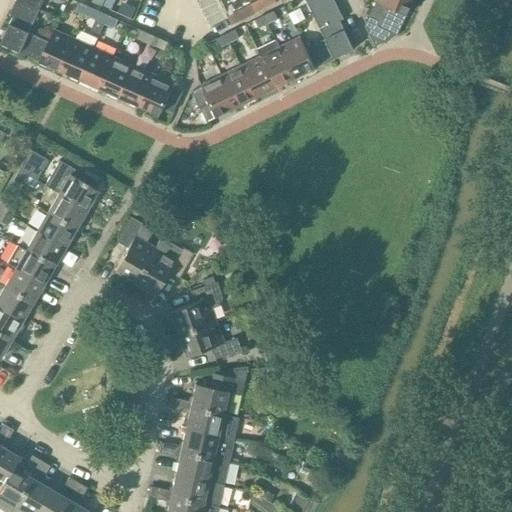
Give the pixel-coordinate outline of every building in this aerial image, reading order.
[(44,0),(16,0),(16,1),(39,12),(44,0)] [(279,0),(260,0),(250,5),(255,14),(281,1),(279,0)] [(305,0),(315,19),(338,8),(334,0),(305,0)] [(414,0),(375,0),(376,0),(377,1),(365,26),(375,46),(397,36),(414,0)] [(14,15),(1,44),(41,62),(55,30),(54,30),(49,42),(29,33),(39,12),(16,1),(10,13),(14,15)] [(126,1),(120,14),(133,20),(139,7),(126,1)] [(79,3),(76,11),(73,16),(83,21),(86,15),(89,7),(79,3)] [(249,6),(227,17),(232,26),(254,15),(249,6)] [(105,24),(109,16),(99,12),(90,8),(86,16),(95,20),(105,24)] [(300,38),(315,69),(354,50),(340,21),(344,19),(338,8),(315,19),(325,40),(306,49),(300,37),(300,38)] [(300,9),(289,14),(294,25),(305,19),(300,9)] [(265,16),(268,24),(278,19),(274,11),(265,16)] [(109,16),(105,24),(115,28),(118,20),(109,16)] [(268,24),(265,16),(255,21),(259,28),(268,24)] [(55,30),(41,62),(61,71),(75,39),(55,30)] [(145,42),(148,34),(139,30),(135,38),(145,42)] [(226,35),(230,43),(239,38),(235,30),(226,35)] [(148,34),(145,42),(154,46),(158,38),(148,34)] [(230,43),(226,35),(216,39),(220,47),(230,43)] [(295,78),(315,69),(300,38),(280,47),(295,78)] [(61,71),(80,80),(94,48),(75,39),(61,71)] [(276,40),(257,49),(261,57),(276,88),(295,78),(280,47),(276,40)] [(80,80),(100,89),(114,57),(94,48),(80,80)] [(100,89),(120,97),(134,66),(114,57),(100,89)] [(256,97),(276,88),(261,57),(241,66),(256,97)] [(120,97),(140,106),(154,75),(134,66),(120,97)] [(222,76),(237,107),(256,97),(241,66),(222,76)] [(154,75),(140,106),(160,116),(164,108),(174,113),(184,90),(174,85),(174,84),(154,75)] [(207,122),(237,107),(222,76),(202,86),(202,87),(192,92),(207,122)] [(44,186),(58,194),(86,210),(97,191),(94,189),(97,183),(59,160),(44,186)] [(18,171),(28,176),(33,167),(24,161),(18,171)] [(28,176),(18,171),(13,180),(22,185),(28,176)] [(58,194),(47,212),(75,229),(86,210),(58,194)] [(0,201),(0,209),(6,213),(11,204),(2,199),(0,201)] [(64,247),(75,229),(47,212),(36,231),(64,247)] [(134,282),(155,248),(134,236),(142,224),(131,217),(116,242),(127,248),(114,271),(134,282)] [(36,231),(25,250),(53,266),(64,247),(36,231)] [(160,238),(155,248),(134,282),(155,294),(168,272),(179,278),(193,254),(182,247),(181,249),(160,238)] [(53,266),(25,250),(17,245),(6,263),(15,268),(42,285),(53,266)] [(15,268),(4,287),(32,303),(42,285),(15,268)] [(177,334),(191,329),(215,321),(211,309),(218,306),(222,298),(216,282),(211,284),(209,278),(202,280),(204,287),(190,292),(194,303),(169,312),(177,334)] [(4,287),(0,293),(0,309),(21,322),(32,303),(4,287)] [(0,334),(10,341),(21,322),(0,309),(0,334)] [(191,329),(177,334),(185,357),(210,348),(214,360),(241,350),(236,338),(223,343),(215,321),(191,329)] [(0,357),(10,341),(0,334),(0,357)] [(179,410),(188,413),(190,407),(227,415),(231,393),(241,395),(244,380),(246,380),(246,371),(225,372),(219,372),(219,374),(213,373),(210,387),(195,384),(191,402),(181,400),(179,410)] [(170,398),(168,408),(179,410),(181,400),(170,398)] [(188,413),(185,429),(233,440),(238,418),(227,415),(190,407),(188,413)] [(4,425),(0,431),(0,434),(8,439),(13,430),(4,425)] [(233,440),(185,429),(181,446),(171,444),(169,455),(179,457),(180,452),(228,462),(233,440)] [(0,434),(0,486),(12,467),(18,457),(3,448),(8,439),(0,434)] [(171,444),(161,442),(158,452),(169,455),(171,444)] [(180,452),(179,457),(175,474),(223,485),(228,462),(180,452)] [(35,470),(41,461),(31,455),(26,465),(35,470)] [(41,461),(35,470),(44,475),(49,466),(41,461)] [(10,511),(30,478),(12,467),(0,486),(0,509),(4,511),(10,511)] [(159,499),(169,502),(170,496),(219,507),(223,485),(175,474),(171,491),(161,489),(159,499)] [(73,492),(78,483),(69,477),(63,487),(73,492)] [(35,511),(49,489),(30,478),(10,511),(35,511)] [(78,483),(73,492),(82,497),(87,488),(78,483)] [(151,486),(149,497),(159,499),(161,489),(151,486)] [(60,511),(68,500),(49,489),(35,511),(60,511)] [(170,496),(169,502),(166,511),(217,511),(219,507),(170,496)] [(88,511),(68,500),(60,511),(88,511)]
